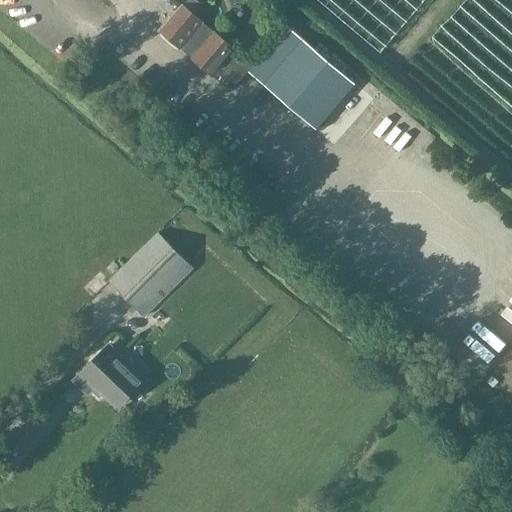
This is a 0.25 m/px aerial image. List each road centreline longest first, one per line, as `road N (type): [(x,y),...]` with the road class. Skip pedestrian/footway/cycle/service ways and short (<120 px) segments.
road 1 (unclassified): [(152,12),(134,31),(319,193)]
road 2 (track): [(511,172),(309,0)]
road 3 (unclassified): [(319,193),(487,341),(511,314)]
road 4 (unclassified): [(511,257),(359,161)]
